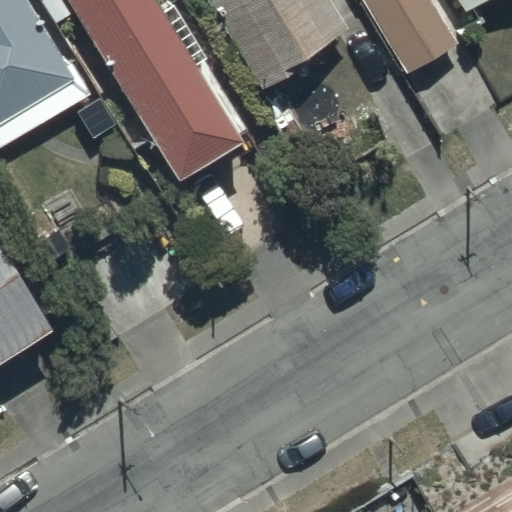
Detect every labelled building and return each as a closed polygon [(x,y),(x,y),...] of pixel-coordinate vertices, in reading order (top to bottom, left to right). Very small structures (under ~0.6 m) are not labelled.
[(0,0),(0,139),(81,89),(61,57),(55,61),(17,0),(0,0)] [(60,0),(164,171),(240,122),(166,0),(155,7),(150,0),(60,0)] [(326,0),(200,0),(253,80),(299,50),(295,44),(337,16),(326,0)] [(428,0),(357,0),(399,67),(450,35),(428,0)] [(0,341),(34,320),(0,266),(0,341)] [(511,511),(511,494),(483,511),(511,511)]
